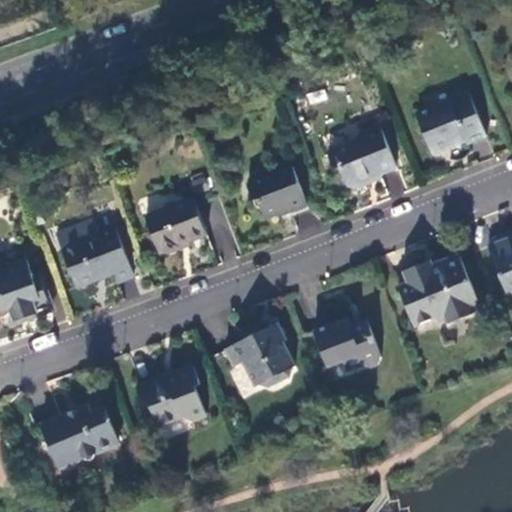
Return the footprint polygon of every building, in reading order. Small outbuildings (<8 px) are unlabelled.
[(467,141),(469,144),(488,136),(470,92),(453,99),(451,103),(420,116),(435,153),(467,141)] [(399,167),(382,128),(365,134),(359,143),(331,154),(336,168),(344,170),(350,185),(357,188),(371,182),(370,179),(399,167)] [(489,138),(488,136),(469,144),(470,146),(489,138)] [(309,205),(292,163),(276,169),(278,175),(250,186),(255,199),(262,201),(268,219),(291,210),(292,212),(309,205)] [(194,200),(148,217),(163,257),(184,249),(183,247),(208,237),(194,200)] [(134,272),(117,230),(99,236),(100,238),(65,252),(79,288),(115,275),(117,279),(134,272)] [(511,235),(493,242),(490,247),(511,296),(511,295),(511,235)] [(0,307),(4,307),(13,309),(18,323),(39,315),(36,307),(50,302),(44,286),(38,287),(27,261),(0,271),(0,307)] [(463,262),(438,272),(422,278),(425,285),(411,291),(404,294),(419,332),(441,324),(444,329),(450,327),(452,330),(480,319),(478,315),(484,312),(463,262)] [(407,279),(411,291),(425,285),(422,278),(438,272),(435,267),(407,279)] [(135,276),(134,272),(117,279),(118,283),(135,276)] [(384,360),(372,329),(356,335),(353,329),(350,319),(316,332),(330,369),(346,363),(349,372),(365,366),(372,369),(381,366),(384,360)] [(369,323),(353,329),(356,335),(372,329),(369,323)] [(279,326),(228,350),(237,367),(247,362),(259,386),(267,384),(273,385),(287,378),(291,370),(297,367),(284,343),(286,342),(279,326)] [(195,367),(139,388),(146,405),(153,408),(161,427),(184,418),(194,423),(209,417),(198,388),(203,386),(195,367)] [(103,402),(44,426),(62,470),(122,445),(103,402)]
